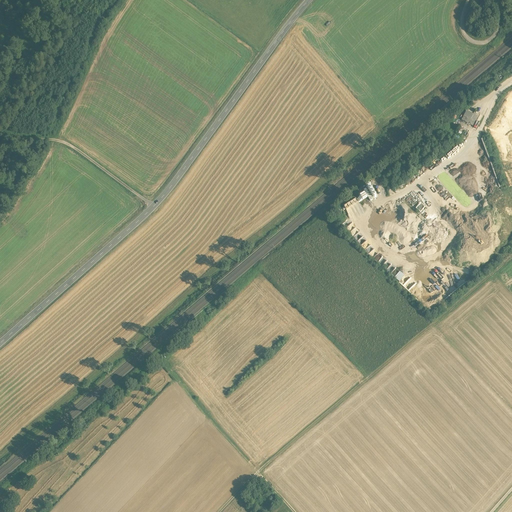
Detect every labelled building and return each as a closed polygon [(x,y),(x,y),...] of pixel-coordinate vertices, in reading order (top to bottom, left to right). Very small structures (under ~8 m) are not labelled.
[(463,121),(475,126),(479,116),(468,111),(463,121)] [(358,200),(360,203),(365,200),(366,202),(371,200),(371,201),(375,199),(374,196),(376,195),(372,186),(365,190),(367,195),(358,200)] [(348,211),(361,205),(358,200),(346,206),(348,211)] [(354,237),(359,232),(352,224),(347,229),(354,237)] [(383,257),(380,261),(388,267),(387,269),(392,273),(396,267),(383,257)] [(395,277),(400,281),(406,275),(401,271),(395,277)]
